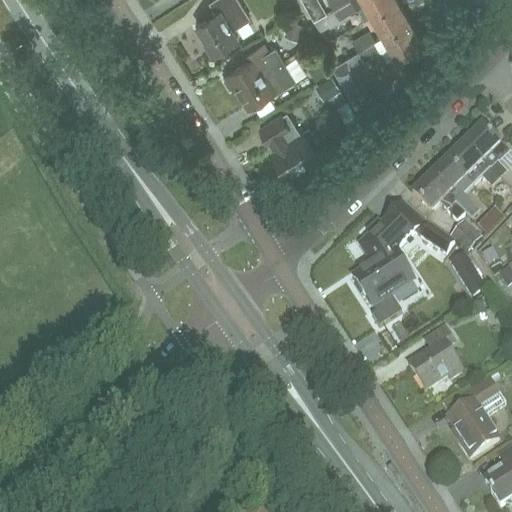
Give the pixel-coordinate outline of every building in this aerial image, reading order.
[(214,0),(211,2),(217,12),(196,25),(206,40),(204,42),(211,53),(237,37),(232,29),(249,18),(237,0),(214,0)] [(327,0),(333,9),(348,0),(327,0)] [(348,0),(333,9),(339,20),(366,5),(372,15),(397,0),(348,0)] [(410,21),(397,0),(372,15),(384,36),(410,21)] [(320,2),(307,9),(313,20),(326,12),(320,2)] [(284,34),(298,40),(304,24),(290,19),(284,34)] [(423,42),(410,21),(384,36),(397,58),(423,42)] [(356,50),(376,40),(370,30),(351,40),(356,50)] [(376,40),(356,50),(358,53),(355,54),(359,62),(381,51),(376,40)] [(267,52),(263,45),(247,55),(250,61),(225,76),(233,89),(236,87),(248,107),(275,90),(275,91),(295,79),(275,47),(267,52)] [(307,66),(316,79),(328,71),(319,58),(307,66)] [(327,97),(339,88),(331,76),(317,86),(325,98),(327,97)] [(345,89),(357,109),(369,102),(357,82),(345,89)] [(281,115),(260,129),(268,142),(269,141),(275,151),(273,152),(287,176),(316,157),(301,134),(289,141),(283,133),(290,129),(281,115)] [(464,144),(500,181),(508,173),(499,163),(508,154),(500,146),(482,128),(464,144)] [(491,190),(500,181),(464,144),(447,161),(466,180),(474,188),(482,180),(491,190)] [(466,180),(447,161),(431,177),(466,214),(473,220),(480,213),(474,206),(465,197),(474,188),(466,180)] [(466,214),(431,177),(412,195),(431,215),(440,206),(456,223),(466,214)] [(361,247),(374,266),(362,274),(354,279),(357,284),(355,285),(362,296),(364,294),(376,314),(373,317),(380,327),(401,314),(389,297),(412,282),(394,254),(404,243),(426,223),(403,205),(393,215),(383,225),(379,223),(369,232),(371,236),(361,247)] [(449,239),(468,254),(481,237),(463,222),(449,239)] [(429,226),(420,239),(445,256),(454,243),(429,226)] [(504,284),(511,279),(511,275),(508,270),(499,276),(504,284)] [(482,303),(473,306),(476,316),(485,313),(482,303)] [(409,367),(426,392),(448,378),(450,381),(463,373),(447,349),(454,344),(445,329),(425,342),(432,352),(409,367)] [(467,406),(447,420),(461,441),(458,443),(469,460),(499,442),(484,419),(505,405),(489,380),(462,398),(467,406)] [(505,469),(485,482),(492,492),(490,493),(500,508),(511,500),(511,449),(499,458),(505,469)]
